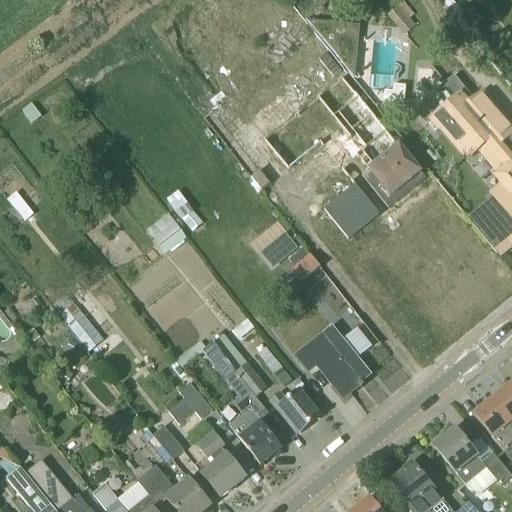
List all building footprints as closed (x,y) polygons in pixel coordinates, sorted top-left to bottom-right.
[(403,37),(416,27),(410,20),(415,16),(404,2),(388,15),(403,37)] [(359,25),(358,60),(385,60),(386,26),(359,25)] [(283,78),(327,48),(316,32),(272,62),(283,78)] [(355,58),(336,57),(354,77),(355,58)] [(407,67),(362,66),(361,86),(385,87),(385,103),(406,104),(407,67)] [(288,173),(318,149),(331,139),(389,210),(426,180),(345,79),(264,142),(288,173)] [(494,197),(511,219),(511,163),(506,156),(497,147),(465,110),(446,86),(423,105),(469,159),(479,150),(500,177),(496,181),(503,190),(494,197)] [(511,135),(511,134),(511,129),(482,95),(465,110),(497,147),(506,156),(511,163),(511,135)] [(271,188),(271,187),(260,174),(252,180),(263,194),(271,188)] [(355,186),(325,211),(350,242),(380,215),(355,186)] [(183,222),(193,234),(203,225),(194,213),(183,222)] [(166,256),(185,241),(168,219),(149,235),(166,256)] [(285,235),(261,255),(273,271),(298,251),(285,235)] [(292,274),(300,284),(320,269),(310,256),(290,272),(292,274)] [(287,293),(300,284),(292,274),(280,283),(287,293)] [(35,311),(41,305),(36,299),(30,305),(35,311)] [(23,336),(29,344),(39,337),(33,328),(23,336)] [(309,374),(317,367),(344,401),(360,388),(362,391),(364,388),(361,384),(370,377),(331,328),(295,357),(309,374)] [(77,343),(70,341),(66,352),(72,355),(77,343)] [(42,348),(41,346),(34,351),(47,368),(53,363),(42,348)] [(0,358),(0,372),(6,374),(10,361),(0,358)] [(236,376),(255,400),(268,391),(248,366),(236,376)] [(73,377),(65,371),(58,382),(65,388),(73,377)] [(282,451),(258,420),(266,414),(255,400),(236,376),(227,382),(243,401),(235,408),(241,416),(228,427),(239,440),(260,468),(282,451)] [(201,419),(213,409),(191,382),(179,391),(186,400),(168,413),(180,428),(197,414),(201,419)] [(511,385),(493,401),(510,422),(511,420),(511,385)] [(296,430),(301,436),(320,420),(299,394),(287,403),(280,394),(269,403),(293,432),(296,430)] [(474,417),(503,453),(511,445),(511,425),(510,422),(493,401),(474,417)] [(164,429),(154,437),(153,438),(173,462),(185,453),(164,429)] [(435,449),(466,487),(486,471),(501,488),(511,478),(511,477),(494,456),(482,465),(455,432),(435,449)] [(194,468),(220,501),(246,480),(222,451),(226,448),(213,434),(196,448),(205,459),(194,468)] [(0,453),(0,458),(19,468),(2,449),(0,453)] [(389,486),(410,511),(429,511),(443,502),(414,466),(389,486)] [(54,511),(26,478),(19,468),(5,480),(31,511),(54,511)] [(26,478),(54,511),(92,511),(91,510),(90,511),(79,497),(72,502),(62,490),(59,492),(38,468),(26,478)] [(161,495),(175,511),(206,511),(211,509),(188,481),(175,492),(156,468),(138,483),(149,497),(153,502),(161,495)] [(155,511),(159,509),(153,502),(149,497),(129,511),(126,511),(105,486),(93,496),(105,511),(155,511)] [(380,511),(371,500),(356,511),(380,511)]
